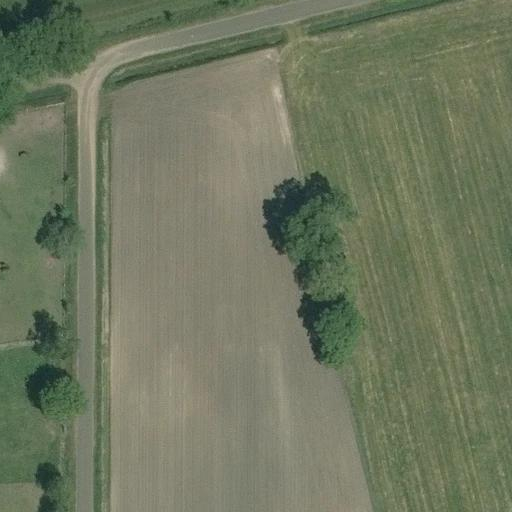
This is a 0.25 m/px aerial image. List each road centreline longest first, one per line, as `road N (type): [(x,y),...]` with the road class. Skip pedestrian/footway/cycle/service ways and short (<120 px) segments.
road 1 (unclassified): [(82,511),(90,90),(99,65)]
road 2 (unclassified): [(99,65),(119,52),(341,0)]
